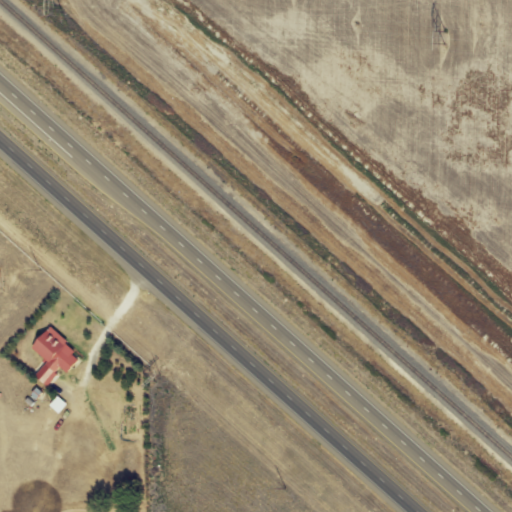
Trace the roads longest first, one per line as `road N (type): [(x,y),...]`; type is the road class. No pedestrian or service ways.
road 1 (trunk): [(488,511),(0,75)]
road 2 (trunk): [(0,146),(411,511)]
